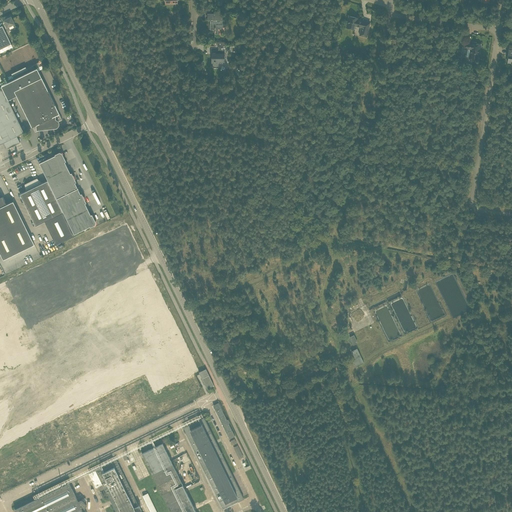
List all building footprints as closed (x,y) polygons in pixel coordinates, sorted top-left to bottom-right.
[(210,19),(210,30),(215,30),(215,29),(221,29),(221,27),(225,27),(225,23),(223,23),(223,19),(224,19),(224,13),(207,13),(207,19),(210,19)] [(16,27),(14,24),(14,23),(11,16),(4,20),(6,23),(5,24),(8,31),(16,27)] [(361,27),(359,35),(366,37),(370,22),(357,19),(358,18),(349,16),(346,27),(353,29),(354,26),(361,27)] [(2,26),(0,26),(0,48),(11,44),(2,26)] [(470,49),(469,57),(477,58),(478,53),(479,53),(481,45),(476,44),(476,43),(465,41),(464,48),(470,49)] [(226,53),(226,47),(218,47),(218,53),(211,53),(211,66),(218,66),(218,61),(224,61),(224,53),(226,53)] [(37,68),(2,85),(8,99),(16,95),(35,133),(52,125),(52,126),(53,126),(54,127),(55,127),(55,126),(56,126),(57,126),(57,125),(58,125),(58,124),(58,123),(58,122),(62,119),(41,77),(37,68)] [(7,148),(20,142),(17,135),(24,132),(22,128),(1,86),(0,86),(0,143),(4,142),(7,148)] [(67,167),(65,161),(66,161),(63,154),(61,154),(61,153),(60,153),(59,154),(58,152),(55,154),(55,155),(39,163),(47,177),(67,167)] [(67,167),(47,177),(52,188),(74,177),(72,172),(70,173),(67,167)] [(78,188),(75,182),(76,181),(74,177),(52,188),(57,198),(78,188)] [(50,185),(47,180),(42,183),(39,180),(38,182),(35,179),(26,183),(27,187),(25,187),(26,191),(20,194),(22,198),(36,225),(45,221),(63,212),(50,185)] [(78,188),(57,198),(62,208),(84,198),(82,193),(80,194),(78,188)] [(34,244),(13,201),(6,204),(2,196),(0,196),(0,252),(3,259),(34,244)] [(88,208),(85,203),(86,202),(84,198),(62,208),(67,219),(88,208)] [(67,219),(74,234),(90,226),(90,227),(94,225),(93,224),(94,223),(95,222),(94,221),(95,220),(92,214),(91,214),(88,208),(67,219)] [(63,212),(45,221),(56,243),(74,235),(63,212)] [(221,344),(225,354),(232,351),(227,341),(221,344)] [(364,362),(357,348),(351,351),(355,359),(353,360),(356,366),(364,362)] [(209,375),(206,369),(199,372),(202,378),(209,375)] [(202,378),(207,388),(214,385),(209,375),(202,378)] [(235,436),(228,423),(230,422),(228,419),(227,420),(219,403),(215,405),(216,407),(215,408),(229,438),(235,436)] [(223,508),(244,498),(204,417),(183,427),(223,508)] [(141,453),(170,511),(195,511),(162,443),(141,453)] [(102,483),(116,511),(142,511),(117,460),(89,473),(95,486),(102,483)] [(83,511),(80,505),(82,504),(84,506),(86,504),(81,499),(78,501),(69,483),(15,510),(15,511),(83,511)] [(157,511),(148,493),(142,495),(150,511),(157,511)]
